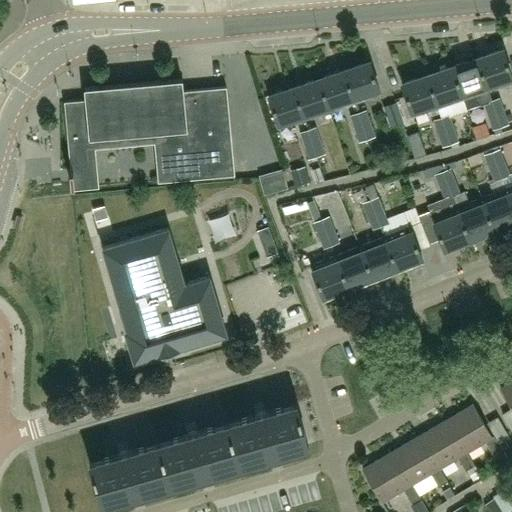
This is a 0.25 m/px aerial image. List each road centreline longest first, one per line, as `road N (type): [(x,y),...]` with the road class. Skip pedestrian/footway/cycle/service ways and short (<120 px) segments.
road 1 (residential): [(0,446),(25,431),(311,345),(511,264)]
road 2 (secondary): [(159,30),(511,2)]
road 3 (secondary): [(0,153),(23,86),(61,55)]
